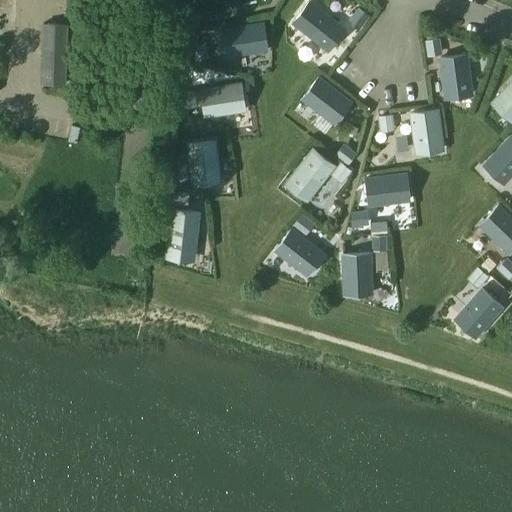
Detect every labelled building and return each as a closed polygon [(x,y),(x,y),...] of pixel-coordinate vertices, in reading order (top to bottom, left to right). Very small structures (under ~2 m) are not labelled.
[(328,49),(344,29),(309,1),(293,22),(328,49)] [(361,26),(369,17),(359,9),(352,19),(361,26)] [(65,84),(67,23),(41,22),(39,84),(65,84)] [(227,55),(267,49),(263,23),(223,29),(227,55)] [(122,74),(123,40),(91,39),(89,72),(122,74)] [(428,53),(440,51),(438,39),(426,41),(428,53)] [(194,58),(206,57),(205,45),(193,47),(194,58)] [(445,97),(471,93),(466,53),(440,57),(445,97)] [(334,122),(350,102),(318,77),(302,98),(334,122)] [(511,120),(511,118),(511,80),(491,102),(511,120)] [(204,115),(244,109),(240,83),(200,89),(204,115)] [(183,107),(195,105),(193,93),(181,95),(183,107)] [(416,152),(442,149),(436,109),(411,112),(416,152)] [(381,128),(393,127),(391,115),(379,116),(381,128)] [(503,182),(511,172),(511,133),(484,164),(503,182)] [(215,139),(185,142),(191,185),(221,182),(215,139)] [(347,163),(354,154),(345,146),(337,156),(347,163)] [(306,200),(334,165),(313,148),(286,183),(306,200)] [(341,180),(349,171),(339,163),(332,173),(341,180)] [(186,179),(185,167),(173,168),(174,180),(186,179)] [(369,204),(409,199),(405,173),(365,178),(369,204)] [(185,205),(186,193),(174,192),(173,204),(185,205)] [(511,248),(511,218),(498,205),(485,218),(483,218),(479,222),(479,224),(483,228),(485,228),(509,252),(511,248)] [(192,260),(198,212),(172,209),(167,257),(192,260)] [(353,225),(365,223),(364,211),(352,213),(353,225)] [(304,232),(311,223),(301,215),(294,225),(304,232)] [(323,253),(291,228),(280,243),(277,244),(274,248),(274,251),(279,254),(281,254),(307,274),(323,253)] [(373,248),(385,248),(385,236),(373,236),(373,248)] [(344,294),(371,293),(369,252),(343,253),(344,294)] [(508,277),(511,272),(511,263),(507,260),(499,268),(508,277)] [(478,284),(486,275),(477,267),(469,276),(478,284)] [(475,336),(501,305),(482,288),(455,318),(475,336)]
